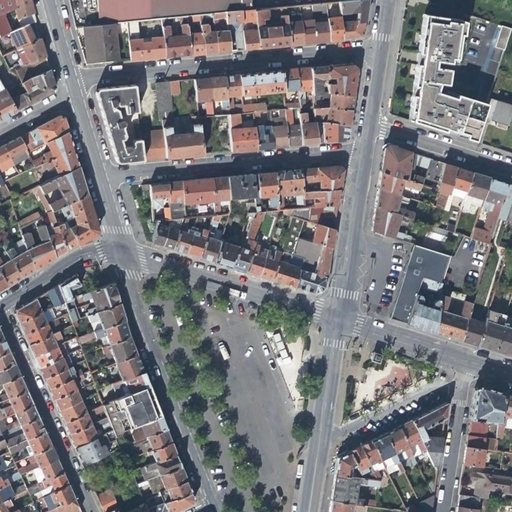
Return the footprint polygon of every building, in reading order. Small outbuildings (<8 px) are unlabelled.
[(14,6),(12,0),(0,0),(0,32),(11,27),(6,9),(14,6)] [(12,0),(14,6),(17,19),(33,12),(30,0),(12,0)] [(98,0),(101,25),(114,24),(125,22),(135,22),(161,19),(168,18),(180,17),(186,16),(200,15),(204,15),(213,14),(225,12),(240,11),(253,10),(251,0),(98,0)] [(348,0),(337,1),(339,16),(344,16),(343,12),(357,11),(356,21),(364,20),(366,8),(367,0),(348,0)] [(278,7),(279,15),(286,14),(285,6),(278,7)] [(252,29),(246,30),(242,30),(244,49),(254,48),(258,48),(254,9),(253,10),(240,11),(241,22),(245,22),(252,21),(252,29)] [(258,9),(254,9),(258,48),(273,46),(289,45),(287,22),(286,14),(279,15),(279,22),(280,25),(263,27),(263,24),(262,16),(259,17),(258,9)] [(238,50),(244,49),(242,30),(241,22),(240,11),(225,12),(226,18),(227,30),(227,33),(235,32),(236,50),(238,50)] [(33,12),(17,19),(17,20),(19,27),(27,23),(35,20),(33,12)] [(463,35),(465,21),(459,19),(424,14),(417,60),(413,86),(412,95),(409,111),(408,120),(411,121),(439,130),(456,135),(475,141),(482,117),(487,103),(468,97),(455,93),(454,97),(435,91),(438,82),(447,84),(449,68),(434,66),(435,60),(456,63),(460,34),(463,35)] [(204,18),(204,15),(200,15),(200,19),(201,31),(204,53),(209,52),(217,52),(215,31),(208,32),(207,26),(205,23),(204,18)] [(169,35),(168,18),(161,19),(162,22),(162,28),(163,36),(165,56),(180,55),(190,54),(188,33),(187,20),(186,16),(180,17),(181,34),(179,36),(177,34),(176,34),(174,34),(173,36),(169,35)] [(327,18),(327,21),(329,41),(335,40),(341,39),(340,23),(339,16),(327,18)] [(312,23),(311,19),(300,21),(301,29),(302,43),(314,42),(329,41),(327,21),(312,23)] [(293,21),(287,22),(289,45),(295,44),(302,43),(301,29),(300,21),(300,20),(293,21)] [(356,21),(340,23),(341,39),(362,37),(363,28),(364,20),(356,21)] [(137,39),(135,22),(125,22),(129,60),(149,58),(165,56),(163,36),(151,38),(151,41),(146,42),(146,38),(137,39)] [(9,32),(16,49),(21,46),(35,40),(31,31),(27,23),(19,27),(10,32),(9,32)] [(118,59),(114,24),(101,25),(95,26),(86,26),(88,42),(88,44),(90,61),(109,60),(118,59)] [(511,28),(501,25),(494,47),(504,50),(511,28)] [(227,30),(215,31),(217,52),(224,51),(229,51),(227,33),(227,30)] [(201,31),(188,33),(190,54),(196,54),(204,53),(201,31)] [(39,38),(35,40),(21,46),(23,50),(28,64),(45,56),(42,46),(39,38)] [(22,66),(28,64),(23,50),(17,53),(22,66)] [(28,64),(31,72),(33,77),(49,69),(47,62),(45,56),(28,64)] [(328,88),(328,98),(330,98),(353,95),(357,67),(352,62),(337,64),(328,65),(328,77),(328,88)] [(320,78),(328,77),(328,65),(321,66),(312,66),(312,89),(320,89),(320,78)] [(306,67),(297,68),(299,89),(299,90),(305,90),(312,89),(312,66),(306,67)] [(14,70),(20,83),(26,80),(23,75),(20,67),(14,70)] [(284,91),(299,89),(297,68),(291,69),(282,69),(284,90),(284,91)] [(22,94),(27,105),(41,97),(52,92),(54,87),(49,69),(33,77),(26,80),(20,83),(25,92),(22,94)] [(242,94),(284,90),(282,69),(262,71),(240,73),(242,94)] [(31,72),(23,75),(26,80),(33,77),(31,72)] [(232,95),(242,94),(240,73),(231,74),(225,75),(227,95),(232,95)] [(212,97),(221,96),(227,95),(225,75),(218,76),(210,76),(212,97)] [(197,98),(212,97),(210,76),(206,77),(195,78),(197,98)] [(173,80),(169,80),(171,95),(180,94),(179,79),(173,80)] [(169,80),(155,82),(160,120),(163,120),(163,119),(171,119),(173,118),(172,113),(171,95),(169,80)] [(120,162),(143,160),(141,145),(132,147),(131,147),(124,148),(123,144),(121,138),(111,108),(110,105),(108,99),(114,99),(115,99),(123,98),(124,103),(125,111),(138,110),(135,84),(108,86),(100,87),(98,87),(98,88),(97,88),(96,88),(96,89),(95,90),(95,91),(94,92),(94,93),(94,94),(115,161),(116,161),(117,162),(118,162),(119,162),(120,162)] [(328,88),(320,89),(312,89),(313,99),(315,99),(328,98),(328,88)] [(4,89),(0,90),(0,118),(8,115),(15,111),(10,101),(7,95),(4,89)] [(22,94),(13,99),(10,101),(15,111),(27,105),(22,94)] [(329,106),(328,112),(350,110),(353,95),(330,98),(329,106)] [(285,100),(266,102),(266,110),(269,110),(278,109),(286,108),(285,104),(285,100)] [(511,108),(511,107),(488,100),(487,103),(482,117),(497,122),(496,126),(506,129),(509,118),(511,108)] [(266,110),(266,102),(243,105),(244,112),(254,111),(258,111),(266,110)] [(300,102),(285,104),(286,108),(286,110),(292,110),(299,109),(301,109),(300,102)] [(113,107),(111,108),(121,138),(123,137),(124,134),(122,128),(121,125),(120,119),(119,116),(117,109),(113,107)] [(286,110),(286,108),(278,109),(279,118),(270,118),(271,130),(273,147),(281,147),(289,146),(287,125),(287,120),(286,110)] [(270,117),(269,110),(266,110),(258,111),(258,117),(258,118),(270,117)] [(328,112),(326,127),(348,125),(349,117),(350,110),(328,112)] [(240,112),(235,113),(229,113),(232,151),(245,150),(258,149),(256,128),(256,126),(255,119),(241,120),(240,112)] [(219,153),(232,151),(229,113),(222,114),(216,114),(215,115),(216,128),(219,153)] [(201,129),(216,128),(215,115),(214,115),(199,116),(200,124),(201,129)] [(20,136),(25,147),(27,152),(31,150),(33,149),(30,143),(41,137),(44,143),(46,142),(67,131),(65,123),(63,117),(59,116),(20,136)] [(163,120),(164,127),(171,127),(171,119),(163,119),(163,120)] [(315,123),(306,124),(301,124),(303,144),(311,144),(317,143),(315,128),(315,126),(315,123)] [(293,125),(287,125),(289,146),(295,145),(303,144),(301,124),(293,125)] [(326,127),(322,128),(323,143),(333,142),(342,141),(344,141),(344,140),(345,140),(346,139),(346,138),(348,125),(326,127)] [(172,135),(171,127),(164,127),(164,129),(165,135),(172,135)] [(266,127),(256,128),(258,149),(268,148),(273,147),(271,130),(267,130),(266,127)] [(142,139),(141,139),(141,145),(143,160),(154,159),(167,157),(165,135),(164,129),(152,130),(141,132),(142,139)] [(43,154),(45,157),(46,161),(72,148),(70,139),(67,131),(46,142),(47,144),(49,150),(43,154)] [(172,135),(165,135),(167,157),(186,156),(203,154),(202,141),(201,132),(195,133),(172,135)] [(18,151),(25,147),(20,136),(11,140),(3,145),(8,155),(13,153),(18,151)] [(33,149),(44,143),(41,137),(30,143),(33,149)] [(32,152),(47,144),(46,142),(44,143),(33,149),(31,150),(32,152)] [(412,168),(413,166),(417,153),(388,144),(383,148),(381,160),(379,172),(401,179),(404,171),(405,166),(412,168)] [(0,173),(14,166),(12,161),(8,155),(3,145),(0,146),(0,173)] [(21,157),(28,153),(27,152),(25,147),(18,151),(21,157)] [(45,166),(52,179),(78,166),(74,155),(72,148),(46,161),(40,164),(41,167),(45,166)] [(36,159),(32,152),(31,150),(27,152),(28,153),(31,161),(36,159)] [(426,170),(428,166),(432,158),(417,153),(413,166),(426,170)] [(36,159),(31,161),(34,167),(40,164),(46,161),(45,157),(41,159),(40,157),(36,159)] [(456,166),(443,162),(441,169),(434,189),(440,191),(447,193),(456,166)] [(55,184),(63,198),(66,204),(68,203),(86,194),(82,181),(78,166),(52,179),(55,184)] [(324,167),(300,170),(302,192),(314,191),(339,189),(340,181),(342,169),(338,166),(324,167)] [(415,175),(412,168),(405,166),(404,171),(409,173),(415,175)] [(453,197),(463,200),(472,171),(462,168),(456,166),(447,193),(445,200),(448,201),(451,202),(453,197)] [(282,194),(302,192),(300,170),(289,171),(274,172),(277,195),(282,194)] [(401,179),(406,180),(409,173),(404,171),(401,179)] [(471,196),(482,199),(489,177),(478,173),(472,171),(463,200),(460,210),(466,212),(471,196)] [(258,197),(267,196),(277,195),(274,172),(263,173),(255,174),(258,197)] [(417,190),(419,185),(418,184),(406,180),(401,179),(379,172),(378,179),(377,188),(397,195),(400,185),(417,190)] [(420,176),(415,175),(409,173),(406,180),(418,184),(420,176)] [(229,198),(253,196),(251,174),(240,175),(227,176),(229,198)] [(229,199),(229,198),(227,176),(219,177),(212,178),(214,200),(220,200),(229,199)] [(488,243),(507,183),(497,179),(489,177),(482,199),(493,203),(485,228),(480,230),(472,228),(469,238),(477,240),(488,244),(488,243)] [(190,201),(208,200),(214,200),(212,178),(196,179),(182,181),(183,201),(184,202),(190,201)] [(40,191),(55,184),(52,179),(38,186),(40,191)] [(172,201),(183,201),(182,181),(175,181),(167,182),(168,196),(169,202),(172,201)] [(164,197),(168,196),(167,182),(158,183),(149,184),(151,208),(157,207),(161,207),(161,199),(164,199),(164,197)] [(400,196),(397,195),(377,188),(375,199),(374,207),(399,215),(410,219),(412,212),(397,207),(400,196)] [(315,207),(324,206),(337,204),(338,195),(339,189),(314,191),(315,198),(315,207)] [(303,200),(315,198),(314,191),(302,192),(303,200)] [(435,207),(442,209),(445,200),(447,193),(440,191),(435,207)] [(69,206),(72,216),(75,224),(69,228),(77,244),(98,232),(91,211),(86,194),(68,203),(69,206)] [(267,196),(268,206),(278,205),(277,195),(267,196)] [(48,206),(51,211),(60,207),(66,204),(63,198),(48,206)] [(334,218),(337,204),(324,206),(322,216),(334,218)] [(247,218),(254,220),(261,222),(264,214),(264,212),(259,213),(259,207),(254,207),(255,213),(248,214),(247,218)] [(394,231),(399,215),(374,207),(373,217),(371,230),(381,234),(409,243),(410,239),(411,237),(405,235),(394,231)] [(310,208),(304,208),(301,208),(293,209),(290,217),(301,220),(306,221),(310,208)] [(61,209),(55,212),(59,223),(61,222),(62,224),(66,222),(65,220),(61,210),(61,209)] [(16,221),(18,228),(23,225),(28,223),(33,220),(30,215),(16,221)] [(410,219),(399,215),(394,231),(405,235),(410,219)] [(72,216),(65,220),(66,222),(69,228),(75,224),(72,216)] [(463,236),(469,238),(472,228),(475,217),(470,216),(463,236)] [(34,220),(38,232),(44,229),(43,229),(39,217),(34,220)] [(186,225),(187,220),(188,217),(185,218),(183,218),(179,230),(173,250),(179,252),(186,254),(195,227),(186,225)] [(297,236),(301,220),(290,217),(280,250),(279,252),(291,256),(298,258),(302,259),(299,267),(293,288),(297,289),(314,294),(319,290),(324,288),(330,251),(330,247),(310,240),(297,236)] [(212,218),(209,227),(215,229),(217,220),(212,218)] [(254,220),(247,242),(251,243),(254,244),(255,242),(261,222),(254,220)] [(61,222),(59,223),(55,224),(56,226),(65,251),(71,247),(77,244),(69,228),(64,230),(62,224),(61,222)] [(161,224),(157,223),(157,225),(155,229),(151,243),(156,245),(162,247),(168,226),(163,225),(161,224)] [(175,225),(173,224),(169,223),(168,226),(162,247),(168,249),(173,250),(179,230),(174,228),(175,225)] [(315,224),(310,240),(330,247),(332,236),(333,229),(315,224)] [(428,224),(421,246),(440,253),(447,231),(428,224)] [(18,228),(22,239),(27,236),(23,225),(18,228)] [(51,226),(43,229),(44,229),(47,237),(54,234),(52,228),(51,226)] [(56,226),(52,228),(54,234),(47,237),(47,238),(55,257),(60,254),(65,251),(56,226)] [(153,228),(150,227),(145,226),(141,240),(145,242),(151,243),(155,229),(153,228)] [(196,231),(196,228),(195,227),(186,254),(192,256),(200,258),(206,236),(209,229),(203,227),(202,230),(201,236),(197,235),(198,232),(196,231)] [(215,229),(209,227),(209,229),(206,236),(210,237),(211,234),(214,233),(215,229)] [(44,229),(38,232),(42,241),(47,238),(47,237),(44,229)] [(223,232),(215,229),(214,233),(211,234),(210,237),(220,240),(223,232)] [(234,233),(230,243),(238,246),(240,240),(241,236),(234,233)] [(31,247),(27,236),(22,239),(25,249),(26,250),(31,247)] [(220,240),(210,237),(206,236),(200,258),(206,261),(213,263),(220,240)] [(31,247),(26,250),(32,270),(44,264),(55,257),(47,238),(42,241),(31,247)] [(12,241),(9,242),(16,254),(25,249),(22,239),(13,243),(12,241)] [(230,243),(220,240),(213,263),(222,266),(231,268),(237,249),(238,246),(230,243)] [(247,242),(240,240),(238,246),(237,249),(251,253),(253,249),(249,248),(251,243),(247,242)] [(2,245),(9,258),(16,254),(9,242),(9,241),(2,245)] [(440,253),(421,246),(420,246),(411,243),(409,252),(407,257),(445,269),(448,255),(440,253)] [(270,255),(267,254),(264,253),(257,276),(263,278),(270,281),(277,260),(279,252),(280,250),(275,248),(274,252),(271,260),(269,259),(270,255)] [(9,258),(21,277),(26,274),(32,270),(26,250),(25,249),(16,254),(9,258)] [(251,253),(237,249),(231,268),(235,270),(243,272),(245,273),(251,253)] [(256,255),(257,251),(253,249),(251,253),(245,273),(251,275),(257,276),(264,253),(261,252),(260,252),(259,256),(256,255)] [(296,266),(298,258),(291,256),(289,263),(296,266)] [(420,277),(440,283),(445,269),(407,257),(405,265),(403,272),(420,277)] [(0,260),(0,274),(7,286),(14,281),(21,277),(9,258),(1,263),(0,260)] [(289,263),(277,260),(270,281),(281,284),(283,285),(289,263)] [(299,267),(296,266),(289,263),(283,285),(285,285),(293,288),(299,267)] [(420,277),(403,272),(397,292),(389,317),(397,320),(405,322),(420,277)] [(68,279),(59,285),(65,302),(69,314),(72,321),(77,319),(80,318),(76,308),(73,298),(75,297),(72,288),(78,286),(76,281),(74,276),(68,279)] [(432,331),(440,287),(440,283),(420,277),(405,322),(419,327),(428,330),(432,331)] [(92,298),(93,301),(116,293),(114,287),(113,283),(106,286),(91,291),(90,291),(92,298)] [(65,302),(59,285),(48,291),(54,307),(61,303),(65,302)] [(450,290),(440,287),(432,331),(447,336),(459,340),(466,317),(469,310),(473,296),(466,293),(465,295),(463,301),(459,315),(443,310),(450,290)] [(48,309),(54,307),(48,291),(36,298),(42,312),(48,309)] [(84,300),(92,298),(90,291),(82,294),(83,297),(84,300)] [(93,301),(94,306),(96,312),(119,304),(117,297),(116,293),(93,301)] [(42,312),(36,298),(16,310),(15,313),(19,322),(42,312)] [(66,315),(69,314),(65,302),(61,303),(66,315)] [(90,321),(91,321),(98,318),(102,328),(124,320),(121,310),(119,304),(96,312),(89,315),(88,315),(89,319),(90,321)] [(87,309),(88,312),(89,315),(96,312),(94,306),(87,309)] [(488,308),(485,316),(488,317),(488,319),(502,324),(505,314),(488,308)] [(45,317),(50,315),(48,309),(42,312),(45,317)] [(477,313),(469,310),(466,317),(475,319),(477,313)] [(45,317),(42,312),(19,322),(20,326),(24,333),(47,323),(45,317)] [(511,315),(505,314),(502,324),(493,350),(500,353),(511,356),(511,315)] [(53,321),(50,315),(45,317),(47,323),(53,321)] [(488,317),(485,316),(483,322),(476,345),(483,347),(493,350),(502,324),(488,319),(488,317)] [(483,322),(475,319),(466,317),(459,340),(467,342),(476,345),(483,322)] [(91,321),(94,331),(102,328),(98,318),(91,321)] [(93,332),(95,337),(101,335),(105,334),(108,345),(129,337),(126,327),(124,320),(102,328),(94,331),(93,332)] [(49,328),(47,323),(24,333),(26,338),(28,344),(52,334),(49,328)] [(57,331),(55,325),(49,328),(52,334),(57,331)] [(58,331),(57,331),(52,334),(54,339),(59,337),(60,337),(58,331)] [(80,343),(95,337),(93,332),(82,336),(78,337),(80,343)] [(54,339),(52,334),(28,344),(31,349),(34,356),(57,345),(54,339)] [(279,334),(273,336),(284,364),(290,362),(279,334)] [(108,345),(110,349),(115,363),(136,354),(133,346),(129,337),(108,345)] [(59,350),(57,345),(34,356),(36,360),(39,367),(62,357),(59,350)] [(67,355),(64,348),(59,350),(62,357),(64,356),(67,355)] [(10,355),(8,350),(0,353),(0,368),(13,363),(10,355)] [(382,353),(374,351),(371,360),(379,361),(382,353)] [(114,363),(120,380),(122,379),(143,372),(138,360),(136,354),(115,363),(114,363)] [(66,368),(63,360),(62,357),(39,367),(40,370),(43,377),(66,368)] [(0,384),(1,384),(19,376),(16,369),(13,363),(0,368),(0,384)] [(71,365),(69,366),(70,370),(68,371),(71,378),(73,377),(75,376),(76,376),(71,365)] [(68,371),(66,368),(43,377),(45,382),(48,388),(71,378),(68,371)] [(143,372),(122,379),(125,386),(128,392),(148,385),(145,377),(143,372)] [(2,387),(5,393),(7,398),(8,398),(25,390),(22,382),(19,376),(1,384),(2,387)] [(73,381),(71,378),(48,388),(50,393),(53,399),(76,389),(73,381)] [(119,389),(125,386),(122,379),(120,380),(111,384),(114,391),(119,389)] [(94,384),(96,390),(101,388),(104,387),(101,381),(94,384)] [(122,395),(106,401),(107,403),(102,405),(104,411),(106,418),(111,430),(113,435),(133,426),(139,424),(160,416),(154,400),(148,385),(128,392),(122,395)] [(469,426),(484,428),(484,425),(485,421),(489,421),(498,423),(498,419),(503,393),(489,388),(479,385),(475,387),(469,426)] [(81,386),(80,387),(76,389),(81,400),(86,397),(81,386)] [(119,389),(122,395),(128,392),(125,386),(119,389)] [(81,400),(76,389),(53,399),(54,403),(58,410),(81,400)] [(8,398),(11,405),(12,408),(14,413),(32,405),(29,397),(25,390),(8,398)] [(498,419),(504,420),(511,421),(511,395),(510,395),(503,393),(498,419)] [(85,409),(81,400),(58,410),(60,415),(63,422),(86,412),(85,409)] [(418,431),(424,428),(445,417),(447,403),(446,401),(428,410),(412,419),(418,431)] [(14,413),(17,420),(19,425),(37,417),(34,410),(32,405),(14,413)] [(4,411),(6,416),(14,413),(12,408),(7,410),(4,411)] [(93,414),(88,416),(91,424),(94,423),(98,421),(102,420),(106,418),(104,411),(96,414),(93,414)] [(88,416),(86,412),(63,422),(65,427),(68,434),(91,424),(88,416)] [(164,425),(160,416),(139,424),(142,430),(145,437),(165,429),(164,425)] [(19,425),(26,440),(44,432),(40,423),(37,417),(19,425)] [(102,420),(107,432),(111,430),(106,418),(102,420)] [(406,422),(398,426),(409,446),(418,442),(422,439),(418,431),(412,419),(406,422)] [(17,420),(4,425),(7,430),(19,425),(17,420)] [(511,421),(504,420),(503,427),(503,430),(511,432),(511,430),(511,421)] [(94,431),(93,427),(91,424),(68,434),(70,438),(74,446),(97,437),(94,431)] [(133,426),(136,433),(142,430),(139,424),(133,426)] [(404,448),(409,446),(398,426),(393,428),(385,433),(395,453),(404,448)] [(482,437),(484,428),(469,426),(468,435),(482,437)] [(422,440),(429,437),(428,436),(424,428),(418,431),(422,439),(422,440)] [(145,437),(147,442),(150,450),(170,442),(168,436),(165,429),(145,437)] [(102,434),(97,437),(74,446),(77,453),(82,464),(117,448),(113,435),(111,430),(107,432),(102,434)] [(131,435),(134,442),(139,440),(145,437),(142,430),(136,433),(131,435)] [(23,449),(26,457),(30,456),(32,454),(51,447),(48,440),(44,432),(26,440),(24,441),(16,445),(7,448),(8,451),(10,454),(23,449)] [(391,455),(395,453),(385,433),(378,436),(371,439),(381,459),(391,455)] [(21,434),(4,441),(7,448),(16,445),(24,441),(21,434)] [(482,448),(484,438),(482,437),(468,435),(466,446),(482,448)] [(442,443),(442,438),(432,437),(428,436),(429,437),(432,443),(425,445),(430,456),(435,465),(438,466),(442,443)] [(432,443),(429,437),(422,440),(425,445),(432,443)] [(495,439),(486,438),(484,438),(482,448),(484,448),(493,450),(495,439)] [(0,448),(3,454),(4,454),(8,451),(7,448),(4,441),(3,439),(0,440),(0,448)] [(378,469),(385,465),(381,459),(371,439),(367,442),(360,445),(370,463),(372,467),(374,472),(378,479),(380,479),(383,477),(378,469)] [(426,458),(430,456),(425,445),(422,440),(422,439),(418,442),(422,449),(426,458)] [(131,448),(140,445),(139,440),(134,442),(129,444),(130,447),(131,448)] [(144,453),(146,452),(150,450),(147,442),(140,445),(144,453)] [(170,442),(150,450),(152,454),(155,462),(175,454),(172,448),(170,442)] [(413,454),(422,449),(418,442),(409,446),(413,454)] [(359,468),(367,465),(370,463),(360,445),(356,447),(350,450),(359,468)] [(413,454),(409,446),(404,448),(408,456),(410,456),(413,454)] [(481,466),(484,448),(482,448),(466,446),(465,453),(463,463),(481,466)] [(26,457),(29,464),(32,470),(35,468),(39,467),(56,459),(53,452),(51,447),(32,454),(30,456),(26,457)] [(408,456),(404,448),(395,453),(399,461),(408,456)] [(364,477),(359,468),(350,450),(337,457),(336,463),(335,473),(358,476),(364,477)] [(13,462),(10,454),(8,451),(4,454),(10,467),(15,465),(13,462)] [(395,453),(391,455),(395,463),(397,463),(399,461),(395,453)] [(156,469),(158,476),(180,467),(177,460),(175,454),(155,462),(150,464),(143,467),(146,473),(151,471),(156,469)] [(147,456),(150,464),(155,462),(152,454),(147,456)] [(395,463),(391,455),(381,459),(385,465),(386,468),(395,463)] [(401,465),(412,461),(410,456),(408,456),(399,461),(401,465)] [(41,469),(45,480),(62,472),(58,464),(56,459),(39,467),(41,469)] [(389,473),(399,468),(397,463),(395,463),(386,468),(389,473)] [(29,464),(22,467),(25,473),(32,470),(29,464)] [(16,469),(18,472),(20,475),(25,473),(22,467),(22,466),(16,469)] [(152,494),(158,491),(161,490),(165,489),(185,480),(183,474),(180,467),(158,476),(154,477),(147,480),(152,494)] [(18,472),(5,478),(8,483),(20,477),(20,475),(18,472)] [(42,485),(44,489),(51,486),(54,491),(68,484),(64,477),(62,472),(45,480),(41,482),(42,485)] [(476,480),(474,496),(478,497),(481,497),(485,498),(486,488),(511,491),(511,479),(473,472),(472,473),(471,473),(470,473),(470,474),(469,474),(469,475),(469,476),(469,477),(469,478),(470,478),(470,479),(471,479),(476,480)] [(355,496),(357,483),(358,476),(335,473),(333,483),(331,500),(354,503),(355,496)] [(366,484),(367,477),(364,477),(358,476),(357,483),(366,484)] [(379,486),(380,479),(378,479),(367,477),(366,484),(379,486)] [(187,485),(185,480),(165,489),(166,492),(167,496),(169,500),(190,492),(187,485)] [(13,496),(6,483),(3,485),(0,486),(0,502),(8,499),(10,498),(13,496)] [(56,499),(58,505),(74,498),(70,489),(68,484),(54,491),(52,492),(56,499)] [(52,492),(54,491),(51,486),(44,489),(47,495),(48,494),(52,492)] [(110,488),(95,495),(97,499),(100,507),(114,499),(110,488)] [(26,490),(13,496),(10,498),(11,500),(12,501),(28,493),(26,490)] [(167,496),(166,492),(163,493),(161,490),(158,491),(161,499),(167,496)] [(163,502),(161,503),(165,511),(174,511),(191,503),(193,499),(191,495),(190,492),(169,500),(163,502)] [(35,501),(37,505),(50,498),(48,494),(47,495),(35,501)] [(478,511),(481,497),(478,497),(474,496),(459,494),(456,509),(455,511),(478,511)] [(431,497),(420,502),(425,511),(431,511),(432,506),(432,504),(434,495),(431,497)] [(76,503),(74,498),(58,505),(57,506),(59,511),(75,511),(79,510),(76,503)] [(11,505),(9,501),(8,499),(0,502),(0,511),(7,511),(6,508),(11,505)] [(118,507),(114,499),(100,507),(102,511),(147,511),(146,509),(143,502),(124,511),(114,511),(114,509),(118,507)] [(354,503),(331,500),(330,504),(328,511),(353,511),(354,508),(355,503),(354,503)] [(28,505),(31,511),(36,511),(34,507),(32,502),(28,505)] [(425,511),(420,502),(414,505),(409,508),(408,511),(414,511),(425,511)] [(165,511),(161,503),(151,507),(153,511),(155,511),(154,511),(165,511)]
